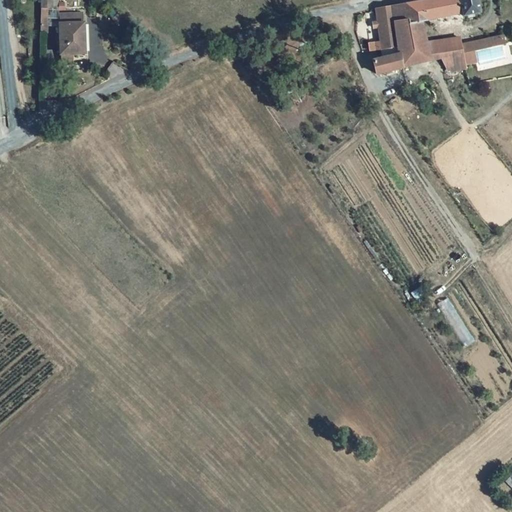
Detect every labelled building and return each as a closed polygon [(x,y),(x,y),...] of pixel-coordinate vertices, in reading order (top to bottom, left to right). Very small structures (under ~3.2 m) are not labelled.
[(464,59),(460,40),(428,47),(424,22),(465,16),(466,20),(481,18),(479,0),(445,0),(375,9),(385,58),(374,60),(378,75),(445,60),(446,62),(464,59)] [(61,26),(62,56),(85,55),(84,26),(82,26),(82,16),(63,16),(64,26),(61,26)] [(503,32),(489,35),(491,43),(504,41),(503,32)] [(489,35),(460,40),(464,59),(446,62),(448,70),(465,66),(464,60),(477,57),(477,55),(476,48),(475,47),(491,43),(489,35)] [(449,298),(438,304),(448,323),(459,317),(449,298)]
